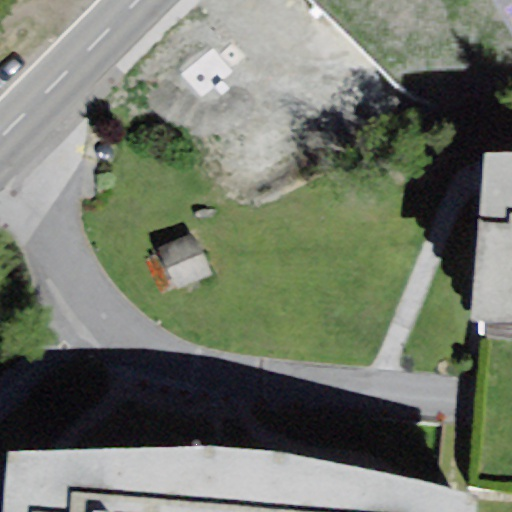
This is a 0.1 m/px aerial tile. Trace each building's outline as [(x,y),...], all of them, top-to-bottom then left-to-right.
[(511,0),(329,0),(413,80),(443,68),(501,7),(511,16),(511,0)] [(201,128),(234,166),(281,126),(248,87),(201,128)] [(511,178),(484,179),(472,348),(511,346),(511,178)] [(7,511),(236,511),(238,478),(10,484),(7,511)] [(420,511),(238,478),(236,511),(420,511)]
